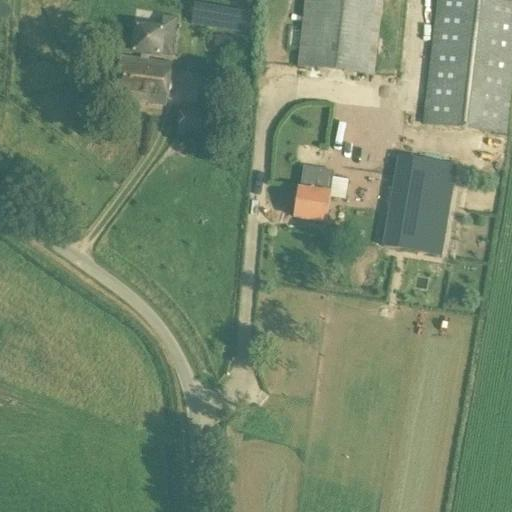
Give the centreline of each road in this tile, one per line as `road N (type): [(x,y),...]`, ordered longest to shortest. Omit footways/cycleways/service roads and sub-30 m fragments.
road 1 (unknown): [(190,416),(237,373),(255,326),(258,127),(272,96),(305,82),(380,84)]
road 2 (unclassified): [(198,511),(190,416),(140,313),(101,269),(0,191)]
